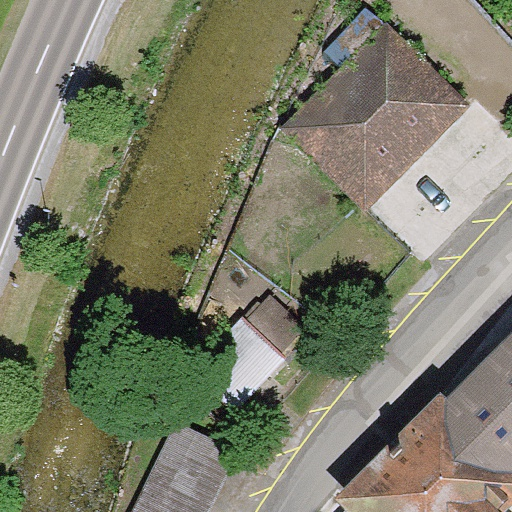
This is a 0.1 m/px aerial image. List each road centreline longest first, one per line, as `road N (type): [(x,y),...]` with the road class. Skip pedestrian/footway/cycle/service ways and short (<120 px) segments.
road 1 (residential): [(511,240),(329,449),(293,511)]
road 2 (secondary): [(71,0),(0,177)]
